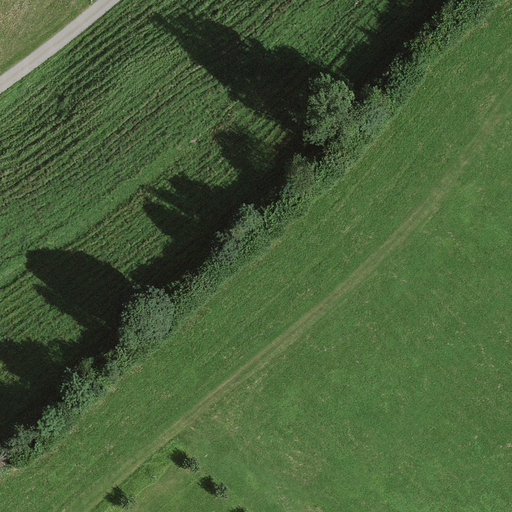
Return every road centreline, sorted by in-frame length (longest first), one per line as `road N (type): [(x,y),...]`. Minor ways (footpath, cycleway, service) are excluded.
road 1 (track): [(87,511),(434,205),(511,101)]
road 2 (unclassified): [(109,0),(0,84)]
